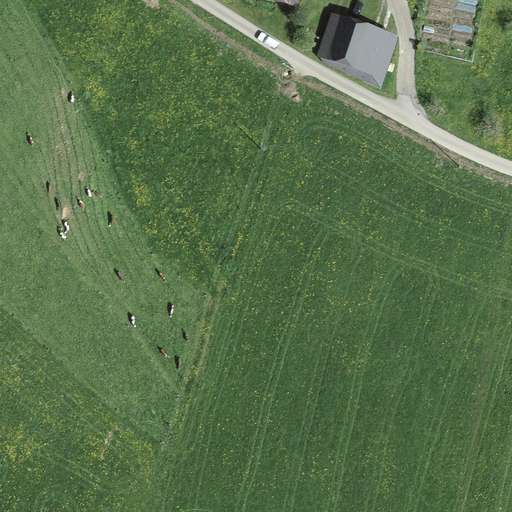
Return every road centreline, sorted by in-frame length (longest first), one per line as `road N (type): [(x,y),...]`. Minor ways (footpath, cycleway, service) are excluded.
road 1 (track): [(301,61),(220,279),(165,453),(156,511)]
road 2 (track): [(386,0),(400,46),(398,77),(425,127)]
